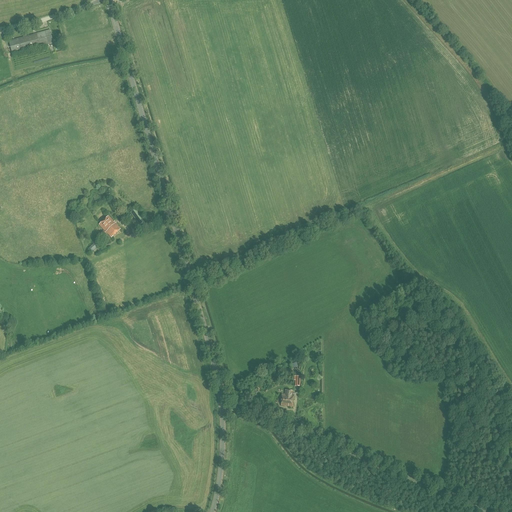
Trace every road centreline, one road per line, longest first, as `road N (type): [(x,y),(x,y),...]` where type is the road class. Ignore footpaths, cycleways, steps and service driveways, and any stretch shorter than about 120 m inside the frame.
road 1 (secondary): [(222,408),(108,0)]
road 2 (unclassified): [(484,511),(243,409),(222,408)]
road 3 (track): [(420,0),(469,51),(511,116)]
